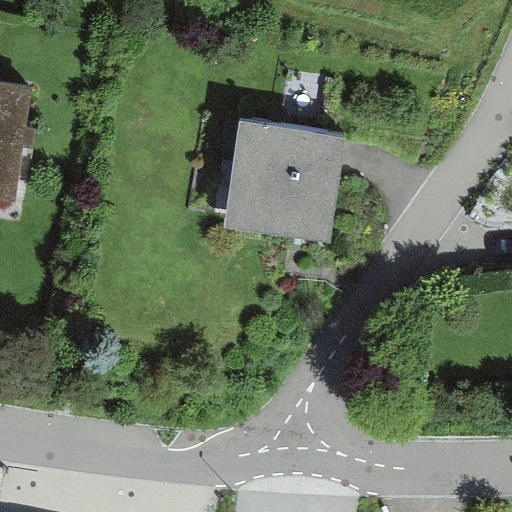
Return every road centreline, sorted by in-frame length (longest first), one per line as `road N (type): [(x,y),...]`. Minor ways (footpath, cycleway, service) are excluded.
road 1 (residential): [(511,94),(293,458)]
road 2 (residential): [(293,458),(0,426)]
road 3 (residential): [(511,460),(293,458)]
